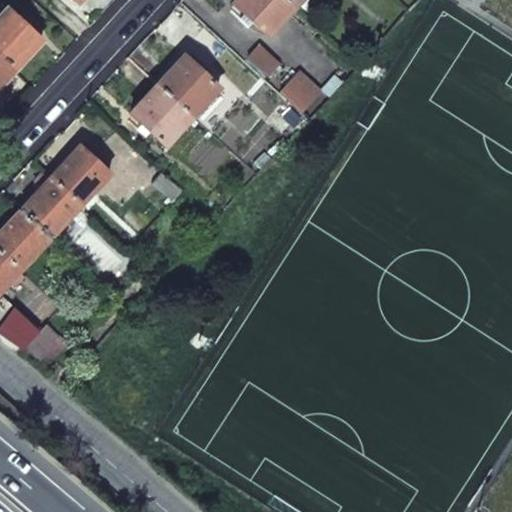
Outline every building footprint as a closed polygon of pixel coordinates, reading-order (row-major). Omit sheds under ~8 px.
[(293,7),(284,0),(235,0),(232,4),(266,36),(293,7)] [(5,9),(0,14),(0,56),(14,69),(27,55),(40,40),(5,9)] [(0,84),(14,69),(0,56),(0,84)] [(170,71),(156,85),(191,117),(218,88),(183,57),(170,71)] [(191,117),(156,85),(143,99),(130,114),(164,145),(191,117)] [(63,162),(49,178),(78,206),(107,174),(78,147),(63,162)] [(170,201),(179,191),(159,173),(150,183),(170,201)] [(78,206),(49,178),(47,179),(41,174),(37,178),(33,183),(39,188),(19,210),(49,237),(78,206)] [(49,237),(19,210),(4,226),(0,230),(0,251),(19,270),(49,237)] [(0,290),(19,270),(0,251),(0,290)] [(7,317),(0,326),(0,330),(19,344),(28,332),(7,317)] [(24,347),(45,366),(66,343),(46,324),(24,347)]
